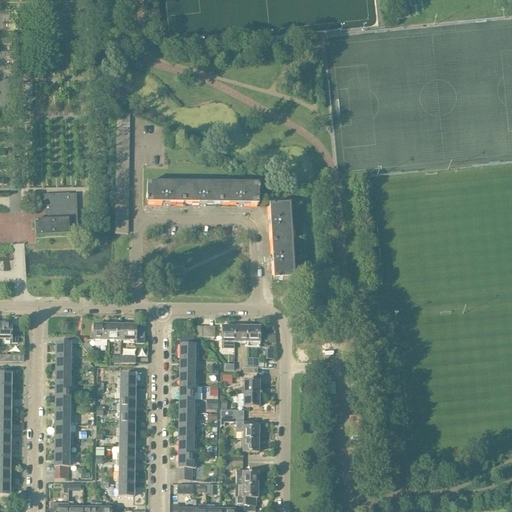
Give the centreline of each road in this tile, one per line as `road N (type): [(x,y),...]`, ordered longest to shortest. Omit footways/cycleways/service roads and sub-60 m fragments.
road 1 (residential): [(282,511),(283,324),(256,312)]
road 2 (residential): [(256,312),(252,224),(137,222)]
road 3 (residential): [(33,511),(36,309)]
road 4 (residential): [(158,511),(161,312)]
